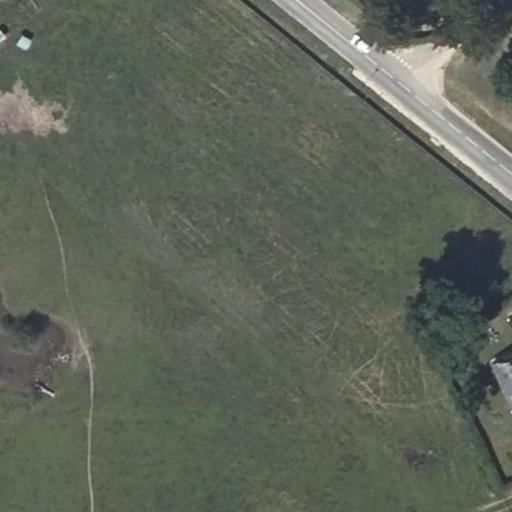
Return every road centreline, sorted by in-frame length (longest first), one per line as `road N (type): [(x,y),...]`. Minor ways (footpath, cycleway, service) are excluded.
road 1 (secondary): [(391,72),(511,171)]
road 2 (unclassified): [(511,0),(391,72)]
